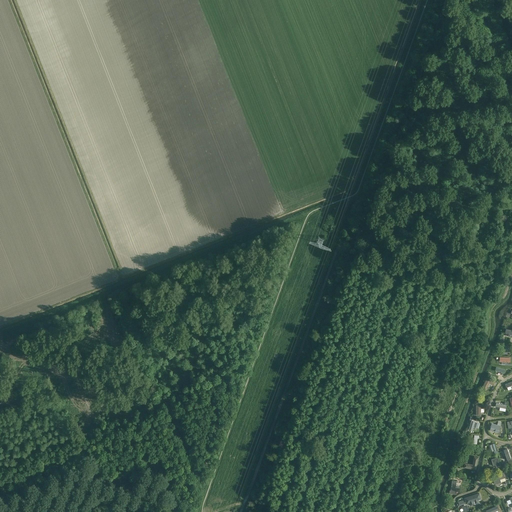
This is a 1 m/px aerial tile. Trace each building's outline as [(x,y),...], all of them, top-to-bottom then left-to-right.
[(501,345),(500,353),(504,354),(504,349),(510,350),(510,346),(501,345)] [(487,377),(482,388),(486,390),(488,386),(490,382),(493,384),(495,385),(495,384),(496,382),(487,377)] [(469,428),(469,430),(472,431),(473,429),(474,426),(478,428),(479,426),(480,423),(475,422),(475,421),(472,420),(469,428)] [(492,423),(490,430),(498,432),(500,425),(501,422),(498,421),(497,424),(492,423)] [(465,463),(464,467),(476,469),(478,457),(474,457),(473,464),(465,463)] [(498,458),(492,460),(493,465),(497,464),(498,467),(501,466),(498,458)] [(500,475),(493,477),(495,484),(500,482),(500,479),(504,478),(504,476),(503,473),(503,472),(500,473),(500,475)] [(450,492),(450,493),(456,494),(457,491),(459,492),(460,488),(459,488),(455,487),(456,482),(456,481),(452,480),(451,490),(450,490),(450,492)] [(468,497),(464,498),(466,504),(470,502),(471,505),(479,502),(478,499),(481,498),(479,493),(468,497)]
